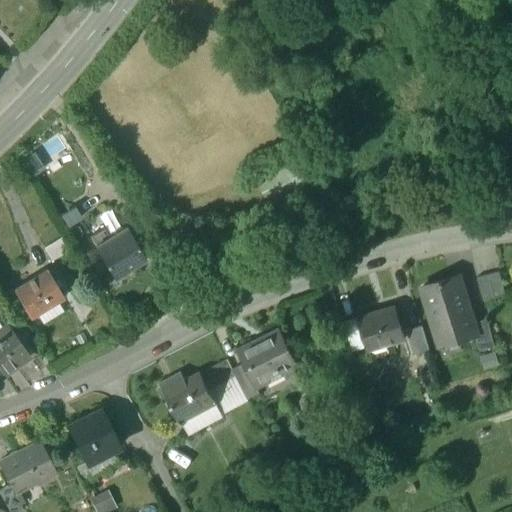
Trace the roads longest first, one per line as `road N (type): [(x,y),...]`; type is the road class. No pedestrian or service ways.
road 1 (residential): [(511,230),(266,286),(0,408)]
road 2 (tertiary): [(0,133),(118,0)]
road 3 (track): [(176,511),(104,366)]
